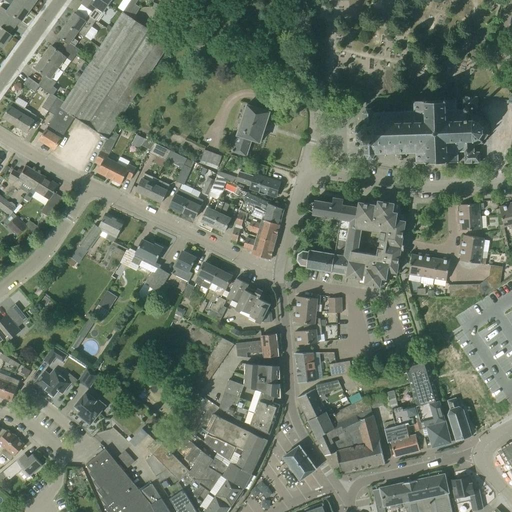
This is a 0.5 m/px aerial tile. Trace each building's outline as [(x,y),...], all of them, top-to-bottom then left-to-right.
[(13,28),(13,27),(18,21),(19,22),(28,10),(14,0),(13,0),(6,11),(0,7),(0,17),(2,18),(1,19),(13,28)] [(14,0),(28,10),(34,0),(14,0)] [(88,15),(96,20),(108,4),(102,0),(83,0),(82,3),(82,2),(82,3),(91,9),(88,15)] [(140,8),(130,1),(126,6),(136,13),(140,8)] [(136,13),(126,6),(123,12),(133,19),(136,13)] [(74,117),(107,138),(112,131),(170,43),(133,19),(123,12),(61,107),(74,117)] [(67,24),(77,32),(84,37),(96,20),(88,15),(84,19),(75,13),(74,13),(75,13),(67,24)] [(1,19),(0,20),(0,46),(1,47),(10,35),(8,34),(13,28),(1,19)] [(75,55),(80,49),(74,46),(78,41),(73,37),(77,32),(67,24),(58,35),(69,43),(65,48),(75,55)] [(43,57),(59,68),(63,62),(66,57),(71,61),(75,55),(65,48),(62,53),(52,45),(43,57)] [(51,78),(55,74),(59,68),(43,57),(35,68),(45,76),(39,84),(38,85),(39,86),(50,94),(50,93),(53,95),(54,95),(57,89),(53,86),(56,82),(51,78)] [(24,83),(32,89),(35,92),(39,86),(38,85),(39,84),(28,77),(24,83)] [(48,111),(57,97),(54,95),(53,95),(50,93),(50,94),(42,107),(48,111)] [(45,131),(40,139),(55,149),(74,117),(61,107),(64,102),(63,101),(57,97),(48,111),(55,115),(45,131)] [(465,163),(480,162),(479,152),(474,152),(474,146),(482,142),(483,143),(484,143),(483,142),(488,135),(489,135),(490,134),(488,133),(488,125),(489,125),(489,124),(487,124),(483,118),(484,117),(483,116),(482,117),(473,114),(472,108),(478,108),(478,97),(462,97),(462,100),(456,99),(456,98),(455,98),(455,99),(446,100),(446,97),(442,98),(425,98),(424,98),(424,100),(416,101),(415,99),(414,99),(414,101),(412,101),(413,102),(414,103),(415,111),(406,111),(406,109),(405,109),(405,111),(395,112),(395,109),(394,109),(394,112),(391,112),(374,112),(373,112),(371,109),(370,108),(367,108),(366,109),(364,112),(364,113),(364,122),(363,122),(363,125),(357,125),(358,142),(363,142),(364,155),(368,157),(368,158),(372,158),(373,157),(376,154),(395,153),(396,155),(398,155),(398,158),(405,158),(405,154),(407,154),(407,153),(416,152),(416,163),(427,162),(427,164),(448,163),(448,161),(460,161),(460,160),(464,160),(465,163)] [(25,108),(22,107),(13,101),(11,106),(10,106),(3,117),(15,124),(25,108)] [(270,111),(260,108),(247,104),(232,151),(237,152),(246,155),(251,139),(260,142),(270,111)] [(36,115),(25,108),(15,124),(27,131),(26,132),(27,132),(34,120),(33,120),(36,115)] [(109,178),(117,163),(107,158),(119,135),(112,131),(107,138),(95,162),(101,165),(97,172),(109,178)] [(142,146),(150,150),(154,142),(146,138),(142,146)] [(166,161),(171,150),(154,142),(150,150),(149,153),(166,161)] [(205,149),(200,163),(207,166),(208,163),(218,166),(222,156),(205,149)] [(182,169),(184,165),(186,159),(187,159),(187,158),(171,150),(166,161),(182,169)] [(194,162),(187,158),(187,159),(186,159),(184,165),(182,169),(177,181),(184,184),(194,162)] [(109,178),(121,184),(124,177),(130,180),(135,171),(136,168),(128,164),(126,168),(117,163),(109,178)] [(12,169),(7,178),(15,183),(17,180),(22,183),(19,188),(24,191),(27,192),(30,187),(33,189),(41,176),(41,175),(40,175),(25,165),(21,172),(19,174),(12,169)] [(250,188),(267,194),(276,197),(278,190),(277,190),(280,182),(270,179),(254,174),(253,177),(239,172),(236,180),(251,185),(250,188)] [(149,196),(154,185),(157,179),(150,176),(144,173),(136,191),(137,191),(149,196)] [(27,192),(23,198),(28,202),(31,197),(44,205),(40,212),(43,214),(39,220),(44,223),(48,217),(63,198),(53,192),(57,185),(41,176),(33,189),(30,187),(27,192)] [(209,195),(208,194),(215,180),(208,177),(202,192),(209,195)] [(154,185),(149,196),(161,202),(167,191),(166,190),(169,185),(163,182),(157,179),(154,185)] [(190,194),(178,189),(174,197),(170,206),(182,212),(190,194)] [(240,209),(262,219),(280,224),(284,209),(283,209),(267,203),(268,201),(247,192),(241,189),(237,198),(244,201),(240,209)] [(182,212),(195,218),(199,209),(203,200),(190,194),(182,212)] [(0,196),(0,208),(4,212),(9,215),(15,208),(14,205),(11,202),(8,203),(0,196)] [(361,228),(355,227),(358,207),(342,204),(343,199),(333,198),(333,203),(315,200),(314,203),(313,203),(310,204),(309,209),(311,211),(313,211),(312,214),(340,219),(338,234),(344,235),(359,238),(361,228)] [(225,202),(219,199),(214,211),(208,208),(206,212),(201,221),(202,221),(213,226),(225,202)] [(347,274),(347,276),(365,279),(365,283),(380,286),(382,277),(386,278),(387,271),(397,272),(401,249),(400,249),(400,245),(401,245),(405,221),(396,220),(397,212),(392,212),(394,203),(378,200),(378,205),(359,202),(358,207),(355,227),(361,228),(380,232),(377,254),(357,251),(351,250),(347,274)] [(213,226),(224,232),(229,223),(231,218),(224,216),(230,204),(225,202),(213,226)] [(511,203),(511,202),(506,204),(506,205),(499,207),(499,208),(501,214),(503,224),(504,226),(511,225),(511,230),(511,229),(511,203)] [(458,217),(480,216),(479,209),(484,209),(484,203),(479,203),(459,204),(460,211),(458,211),(458,217)] [(71,257),(79,263),(88,250),(99,235),(114,242),(116,236),(123,222),(106,214),(99,227),(94,225),(71,257)] [(458,217),(458,224),(460,224),(461,230),(481,229),(480,216),(458,217)] [(25,227),(15,217),(6,225),(17,236),(25,227)] [(250,225),(277,233),(280,225),(280,224),(262,219),(260,224),(251,221),(250,225)] [(257,237),(275,242),(277,233),(250,225),(249,230),(258,232),(257,236),(257,237)] [(297,259),(297,260),(298,260),(300,264),(301,265),(301,264),(307,265),(306,268),(307,268),(307,267),(325,270),(325,272),(330,273),(330,271),(347,274),(351,250),(357,251),(359,242),(359,238),(344,235),(338,234),(337,238),(335,253),(309,249),(309,251),(304,250),(303,250),(303,251),(299,253),(298,253),(298,254),(297,259)] [(460,247),(482,251),(484,238),(464,235),(463,241),(461,241),(460,247)] [(245,242),(273,250),(275,242),(257,237),(257,236),(256,240),(246,238),(245,242)] [(164,270),(159,267),(160,265),(155,263),(163,248),(154,244),(154,245),(142,240),(138,249),(137,251),(130,248),(129,251),(127,250),(121,263),(137,270),(139,265),(152,272),(134,300),(143,305),(147,299),(164,270)] [(270,259),(273,250),(245,242),(244,247),(253,249),(252,254),(270,259)] [(460,247),(459,254),(461,254),(460,260),(485,264),(486,258),(481,257),(482,251),(460,247)] [(117,248),(106,270),(114,274),(125,252),(117,248)] [(178,260),(172,273),(189,281),(193,273),(189,271),(192,264),(193,264),(194,262),(194,261),(195,258),(183,251),(178,260)] [(421,276),(425,254),(418,253),(418,255),(412,254),(409,274),(411,274),(410,278),(412,281),(418,282),(419,276),(421,276)] [(431,255),(425,254),(421,276),(434,278),(437,258),(431,257),(431,255)] [(443,259),(437,258),(434,278),(446,280),(450,258),(443,257),(443,259)] [(212,282),(218,269),(204,262),(200,271),(194,283),(201,286),(208,290),(212,282)] [(232,275),(218,269),(212,282),(219,285),(215,293),(222,296),(227,284),(232,275)] [(147,299),(153,303),(160,293),(158,291),(169,273),(164,270),(147,299)] [(502,273),(490,271),(489,276),(489,277),(500,283),(502,273)] [(489,277),(484,280),(492,290),(500,283),(489,277)] [(249,318),(252,319),(261,323),(262,321),(264,322),(272,321),(271,313),(267,311),(270,303),(259,298),(263,291),(257,288),(254,294),(246,289),(248,284),(237,278),(232,287),(227,298),(238,304),(235,309),(250,316),(249,318)] [(484,280),(480,284),(479,284),(484,296),(492,290),(484,280)] [(35,292),(39,295),(46,286),(42,283),(35,292)] [(188,284),(183,296),(189,299),(195,287),(188,284)] [(473,284),(474,296),(484,296),(479,284),(473,284)] [(98,304),(89,318),(99,324),(108,311),(117,297),(107,290),(98,304)] [(316,311),(317,304),(320,304),(321,295),(315,295),(314,298),(296,296),(295,302),(297,302),(296,309),(316,311)] [(208,316),(215,319),(220,307),(222,308),(223,306),(226,300),(219,297),(216,304),(213,303),(211,309),(208,316)] [(342,306),(341,297),(329,298),(329,306),(342,306)] [(222,308),(220,307),(215,319),(220,321),(226,308),(223,306),(222,308)] [(321,324),(321,325),(325,325),(325,320),(320,320),(320,318),(315,318),(316,311),(296,309),(295,316),(294,316),(293,322),(306,323),(321,324)] [(21,330),(14,322),(7,314),(0,320),(0,341),(9,335),(11,338),(21,330)] [(306,323),(307,330),(295,331),(296,337),(297,337),(298,344),(318,342),(317,335),(322,334),(321,325),(321,324),(306,323)] [(236,343),(237,349),(278,344),(277,333),(261,335),(262,340),(236,343)] [(222,338),(218,344),(229,351),(234,344),(222,338)] [(214,349),(225,356),(229,351),(218,344),(214,349)] [(237,349),(237,356),(247,357),(247,353),(253,352),(253,353),(263,352),(263,357),(269,357),(279,356),(278,344),(237,349)] [(68,355),(54,347),(44,360),(50,365),(56,356),(63,361),(68,355)] [(214,349),(210,354),(221,362),(225,356),(214,349)] [(313,352),(295,353),(299,383),(316,380),(313,352)] [(469,402),(494,390),(476,353),(462,359),(473,382),(463,387),(469,402)] [(207,360),(218,367),(221,362),(210,354),(207,360)] [(8,357),(5,361),(11,365),(14,360),(8,357)] [(422,427),(427,426),(432,447),(451,442),(445,421),(426,357),(404,364),(407,374),(416,406),(422,427)] [(11,365),(17,368),(20,364),(14,360),(11,365)] [(203,365),(214,373),(218,367),(207,360),(203,365)] [(343,362),(345,373),(352,372),(350,360),(343,362)] [(343,362),(336,363),(338,375),(345,373),(343,362)] [(245,375),(279,381),(280,378),(280,365),(246,363),(245,375)] [(336,363),(329,364),(331,376),(338,375),(336,363)] [(203,365),(199,370),(210,378),(214,373),(203,365)] [(20,373),(26,377),(30,370),(24,366),(20,373)] [(379,379),(389,377),(402,374),(401,367),(389,369),(389,368),(378,370),(379,379)] [(90,388),(99,375),(88,368),(79,381),(90,388)] [(38,379),(34,383),(41,389),(42,387),(47,390),(54,396),(59,390),(63,393),(69,385),(70,384),(71,383),(65,378),(54,369),(50,375),(45,371),(38,379)] [(199,370),(196,376),(206,383),(210,378),(199,370)] [(0,394),(2,395),(10,376),(0,372),(0,394)] [(266,393),(275,396),(278,397),(281,397),(280,383),(279,383),(279,381),(245,375),(244,385),(256,389),(262,391),(266,393)] [(2,395),(5,396),(4,397),(12,400),(20,380),(10,376),(2,395)] [(192,381),(203,389),(206,383),(196,376),(192,381)] [(275,396),(266,393),(262,391),(256,389),(252,401),(240,397),(244,385),(229,380),(223,396),(219,408),(229,415),(257,428),(267,433),(270,434),(271,431),(270,431),(279,406),(280,405),(273,402),(275,396)] [(299,396),(297,397),(307,418),(308,420),(326,411),(324,406),(320,397),(341,387),(338,380),(316,385),(317,388),(316,389),(306,393),(299,396)] [(199,394),(203,389),(192,381),(188,386),(199,394)] [(419,450),(415,433),(411,435),(409,426),(414,425),(415,429),(422,427),(416,406),(403,409),(403,406),(399,407),(394,390),(388,392),(394,420),(384,423),(388,442),(391,441),(395,456),(395,457),(396,456),(419,450),(419,451),(419,450)] [(90,425),(106,406),(97,399),(96,400),(86,392),(81,398),(74,406),(80,410),(77,415),(90,425)] [(381,394),(369,397),(372,409),(384,405),(383,402),(381,394)] [(326,411),(308,420),(317,438),(335,429),(334,426),(341,423),(372,409),(369,397),(362,399),(352,405),(334,413),(332,409),(326,411)] [(471,436),(472,435),(472,434),(471,434),(469,427),(464,409),(459,406),(457,398),(447,400),(450,408),(447,414),(456,441),(457,440),(471,435),(471,436)] [(334,443),(333,443),(336,450),(336,452),(341,473),(369,466),(385,462),(384,458),(382,453),(372,409),(341,423),(342,426),(344,432),(338,435),(340,439),(334,442),(334,443)] [(206,430),(208,431),(260,456),(268,440),(214,414),(206,430)] [(335,429),(317,438),(324,454),(325,455),(327,455),(336,452),(336,450),(333,443),(334,443),(334,442),(332,438),(338,435),(344,432),(342,426),(341,423),(334,426),(335,429)] [(414,429),(415,433),(419,450),(432,447),(427,426),(422,427),(415,429),(414,429)] [(0,427),(0,443),(6,448),(15,438),(12,436),(13,435),(7,430),(0,427)] [(135,443),(145,434),(141,430),(131,439),(135,443)] [(221,455),(229,460),(252,474),(260,456),(208,431),(203,441),(214,450),(221,455)] [(171,452),(189,471),(188,472),(190,474),(189,475),(199,485),(231,506),(244,488),(209,467),(213,459),(211,458),(201,450),(201,449),(182,434),(172,446),(174,448),(171,452)] [(6,448),(1,453),(10,460),(24,444),(18,439),(17,440),(15,438),(6,448)] [(150,455),(146,460),(156,476),(170,498),(175,495),(183,490),(184,490),(197,511),(227,511),(231,508),(231,506),(199,485),(189,475),(190,474),(188,472),(189,471),(171,452),(160,440),(157,443),(154,440),(148,446),(147,447),(151,451),(150,452),(152,454),(150,455)] [(511,442),(501,449),(503,452),(500,454),(506,463),(508,463),(509,463),(511,467),(510,468),(510,470),(511,473),(511,442)] [(283,456),(288,463),(286,464),(293,475),(295,473),(300,480),(316,469),(299,444),(283,456)] [(105,448),(86,464),(91,471),(89,473),(95,480),(93,481),(99,488),(97,490),(103,497),(101,498),(107,505),(105,507),(108,511),(155,511),(152,504),(140,491),(105,448)] [(126,469),(135,461),(124,450),(116,458),(126,469)] [(12,464),(2,472),(9,480),(17,474),(19,472),(23,468),(29,476),(42,465),(33,454),(28,458),(25,453),(17,460),(12,464)] [(229,460),(226,464),(214,458),(213,459),(209,467),(244,488),(252,474),(229,460)] [(386,510),(385,505),(428,496),(429,504),(435,502),(437,511),(452,511),(448,492),(444,474),(380,488),(380,489),(377,490),(381,511),(386,510)] [(451,481),(455,499),(456,504),(471,501),(473,511),(483,509),(482,506),(481,504),(478,491),(474,492),(472,484),(471,484),(469,477),(455,480),(451,481)] [(249,488),(261,510),(275,502),(263,480),(249,488)] [(170,511),(152,483),(140,491),(152,504),(155,511),(170,511)] [(183,490),(175,495),(170,498),(178,511),(197,511),(184,490),(183,490)] [(381,511),(437,511),(435,502),(429,504),(428,496),(385,505),(386,510),(381,511)]
